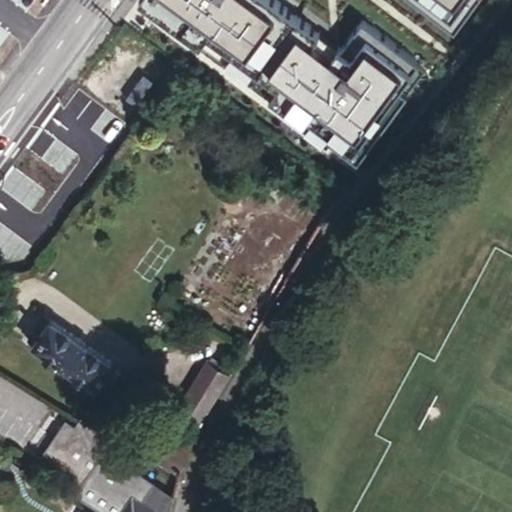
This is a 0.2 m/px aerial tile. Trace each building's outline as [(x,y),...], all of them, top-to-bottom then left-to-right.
[(140,0),(200,43),(208,31),(279,83),(271,94),(348,150),(365,128),(374,134),(405,91),(398,85),(417,59),(361,18),(340,46),(337,44),(331,52),(314,39),(320,31),(278,0),(432,0),(428,7),(444,19),(458,0),(464,0),(470,3),(472,0),(140,0)] [(113,359),(45,313),(28,338),(96,384),(113,359)] [(203,411),(227,371),(208,359),(177,409),(198,423),(203,411)] [(81,495),(104,511),(120,511),(95,495),(109,475),(163,511),(167,511),(173,493),(108,450),(115,441),(80,417),(74,426),(65,420),(41,456),(86,488),(81,495)] [(181,470),(193,436),(183,429),(178,436),(174,434),(159,457),(181,470)] [(163,511),(109,475),(95,495),(120,511),(163,511)]
